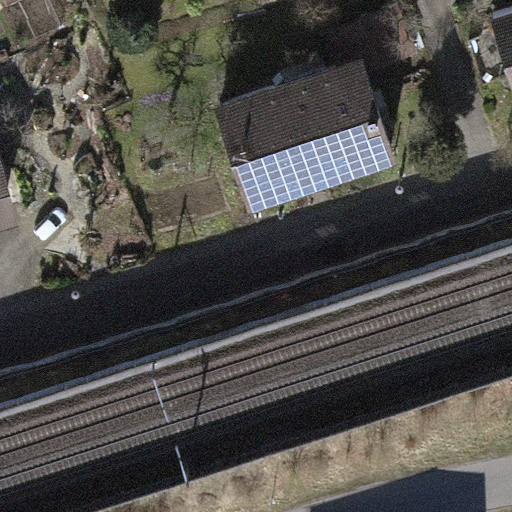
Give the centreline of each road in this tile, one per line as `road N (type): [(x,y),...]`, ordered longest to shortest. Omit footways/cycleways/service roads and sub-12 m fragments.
road 1 (residential): [(0,329),(511,168)]
road 2 (residential): [(361,511),(511,477)]
